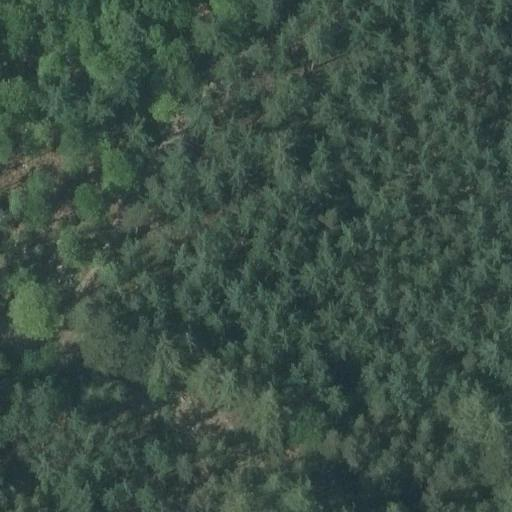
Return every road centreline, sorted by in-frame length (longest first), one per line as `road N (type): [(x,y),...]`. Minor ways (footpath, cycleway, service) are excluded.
road 1 (track): [(279,0),(131,206),(48,357),(0,333)]
road 2 (track): [(365,511),(48,357)]
